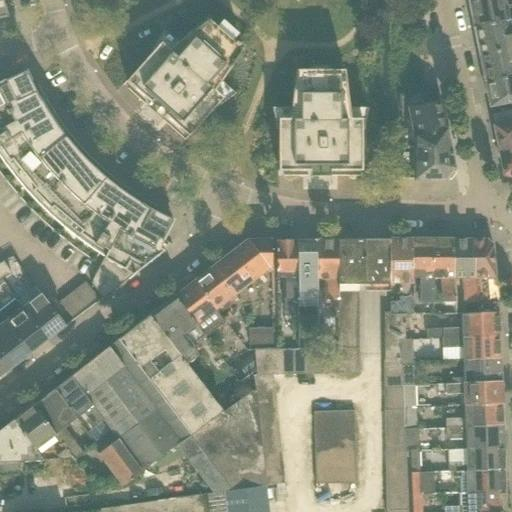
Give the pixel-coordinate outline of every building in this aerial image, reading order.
[(511,5),(506,7),(504,0),(468,0),(474,26),(510,19),(510,20),(511,19),(511,5)] [(511,30),(510,20),(510,19),(474,26),(476,40),(480,43),(482,54),(511,48),(511,30)] [(150,110),(158,117),(162,113),(188,137),(222,99),(214,91),(240,54),(203,21),(169,52),(162,44),(128,82),(154,106),(150,110)] [(483,71),(485,83),(511,77),(511,48),(482,54),(485,67),(483,71)] [(104,67),(104,56),(86,57),(86,67),(104,67)] [(0,148),(10,162),(12,160),(35,189),(33,191),(42,201),(81,162),(72,153),(70,154),(50,130),(52,128),(45,117),(42,119),(38,111),(40,110),(41,109),(42,108),(42,107),(42,106),(42,104),(33,87),(26,72),(5,82),(7,84),(0,87),(0,148)] [(361,120),(350,120),(344,75),(295,75),(290,120),(279,120),(279,171),(315,171),(315,177),(325,177),(325,171),(361,171),(361,120)] [(511,101),(511,77),(485,83),(490,106),(511,101)] [(440,101),(409,108),(415,138),(415,144),(430,142),(429,134),(446,131),(440,101)] [(511,110),(492,114),(500,153),(503,152),(505,159),(501,162),(504,175),(511,176),(511,110)] [(413,170),(413,180),(445,180),(454,169),(446,131),(429,134),(430,142),(415,144),(414,170),(413,170)] [(108,251),(91,283),(103,299),(164,251),(154,246),(158,239),(162,241),(172,220),(163,216),(151,210),(138,202),(137,202),(136,202),(135,202),(134,203),(133,204),(131,207),(124,203),(126,200),(115,192),(113,194),(89,174),(90,172),(81,162),(42,201),(51,210),(54,207),(70,221),(81,231),(79,234),(95,245),(102,250),(104,248),(108,251)] [(395,239),(385,239),(370,240),(364,240),(364,284),(370,284),(390,284),(389,246),(395,239)] [(412,279),(411,239),(395,239),(389,246),(390,284),(399,284),(399,302),(390,302),(390,314),(405,314),(405,315),(413,315),(413,304),(412,279)] [(411,239),(412,279),(420,279),(421,304),(433,304),(432,279),(431,239),(411,239)] [(431,239),(432,279),(441,279),(442,304),(455,303),(454,279),(453,239),(431,239)] [(478,313),(473,239),(453,239),(454,279),(462,278),(464,303),(464,313),(478,313)] [(488,279),(496,278),(493,245),(486,239),(473,239),(478,313),(498,313),(498,301),(490,302),(488,279)] [(271,240),(247,240),(234,250),(255,279),(271,266),(271,240)] [(295,240),(276,240),(276,280),(284,280),(285,300),(287,300),(288,317),(299,317),(299,306),(298,300),(297,300),(295,240)] [(318,240),(295,240),(297,300),(298,300),(299,306),(319,305),(319,279),(318,240)] [(331,300),(331,314),(338,315),(338,306),(338,304),(338,295),(338,284),(339,246),(339,240),(318,240),(319,279),(325,279),(325,300),(331,300)] [(338,284),(359,284),(364,284),(364,240),(339,240),(339,246),(338,284)] [(235,295),(255,279),(234,250),(214,266),(235,295)] [(0,263),(0,275),(2,280),(11,274),(4,262),(0,263)] [(216,310),(235,295),(214,266),(194,281),(216,310)] [(225,323),(216,310),(194,281),(175,296),(196,325),(207,338),(225,323)] [(60,302),(72,318),(98,298),(86,283),(60,302)] [(359,295),(359,284),(338,284),(338,295),(359,295)] [(66,327),(41,294),(23,308),(47,339),(47,340),(48,341),(60,332),(59,330),(64,326),(65,327),(66,327)] [(338,306),(359,305),(359,295),(338,295),(338,304),(338,306)] [(199,356),(193,349),(207,338),(196,325),(175,296),(150,315),(188,364),(199,356)] [(0,312),(0,313),(30,353),(31,354),(42,345),(42,344),(47,340),(47,339),(23,308),(16,299),(0,312)] [(338,306),(338,315),(338,316),(359,316),(359,305),(338,306)] [(30,353),(0,313),(0,348),(14,366),(13,366),(14,367),(25,358),(25,357),(30,353)] [(221,317),(225,323),(230,319),(226,313),(221,317)] [(461,313),(462,328),(429,329),(429,339),(443,338),(443,339),(500,338),(499,313),(498,313),(478,313),(464,313),(461,313)] [(405,340),(405,315),(405,314),(390,314),(385,315),(385,316),(386,316),(386,360),(384,360),(384,365),(401,363),(401,340),(405,340)] [(187,365),(188,364),(150,315),(119,340),(193,435),(178,446),(213,493),(224,492),(265,486),(264,475),(263,464),(261,454),(260,443),(258,432),(257,421),(256,410),(254,400),(253,389),(247,393),(248,395),(231,406),(226,410),(222,413),(187,365)] [(338,327),(359,327),(359,316),(338,316),(338,327)] [(338,338),(359,338),(359,327),(338,327),(338,338)] [(249,344),(262,345),(261,329),(249,329),(249,344)] [(261,329),(262,345),(274,345),(274,329),(261,329)] [(359,348),(359,338),(338,338),(338,349),(348,348),(359,348)] [(443,348),(462,347),(463,361),(501,359),(500,338),(443,339),(442,339),(443,348)] [(413,339),(405,340),(401,340),(401,363),(404,363),(414,362),(413,339)] [(119,340),(71,377),(104,420),(103,420),(111,430),(119,439),(143,472),(178,446),(193,435),(119,340)] [(0,348),(0,378),(9,372),(8,370),(13,366),(14,366),(0,348)] [(349,374),(348,348),(338,349),(337,349),(338,374),(349,374)] [(359,348),(348,348),(349,374),(360,374),(360,373),(359,348)] [(256,368),(256,375),(257,376),(273,376),(283,376),(283,350),(278,351),(278,349),(255,349),(255,353),(254,354),(256,368)] [(315,350),(316,375),(328,375),(327,349),(315,350)] [(327,349),(328,375),(338,374),(337,349),(327,349)] [(283,350),(283,376),(294,375),(294,350),(283,350)] [(294,350),(294,375),(305,375),(305,350),(294,350)] [(305,350),(305,375),(316,375),(315,350),(305,350)] [(256,368),(254,354),(238,365),(246,375),(256,368)] [(195,359),(190,362),(189,368),(193,374),(200,374),(205,370),(206,364),(202,359),(195,359)] [(502,383),(501,359),(463,361),(463,378),(453,379),(453,384),(502,383)] [(404,363),(404,376),(405,386),(415,385),(414,362),(404,363)] [(384,365),(384,377),(404,376),(404,363),(401,363),(384,365)] [(253,389),(253,388),(252,376),(256,375),(256,368),(246,375),(238,381),(247,393),(253,389)] [(275,386),(273,376),(257,376),(256,375),(252,376),(253,388),(275,386)] [(384,377),(384,389),(405,389),(405,386),(404,376),(384,377)] [(55,389),(77,418),(83,413),(94,427),(103,420),(104,420),(71,377),(55,389)] [(447,395),(464,394),(465,406),(503,405),(502,383),(453,384),(438,385),(438,391),(446,390),(447,395)] [(416,408),(416,407),(415,385),(405,386),(405,389),(405,401),(405,408),(416,408)] [(253,388),(253,389),(254,400),(276,397),(275,386),(253,388)] [(72,458),(74,461),(83,455),(64,429),(77,418),(55,389),(33,406),(55,435),(72,458)] [(384,389),(384,401),(405,401),(405,389),(384,389)] [(229,394),(223,394),(218,397),(217,403),(220,408),(226,410),(231,406),(232,401),(229,394)] [(254,400),(256,410),(277,408),(276,397),(254,400)] [(384,401),(384,413),(406,413),(405,408),(405,401),(384,401)] [(465,406),(465,418),(445,419),(446,429),(503,427),(503,405),(465,406)] [(14,421),(44,460),(72,458),(55,435),(33,406),(14,421)] [(257,421),(279,419),(277,408),(256,410),(257,421)] [(406,431),(418,430),(416,408),(405,408),(406,413),(406,425),(406,431)] [(334,423),(334,411),(314,412),(314,424),(334,423)] [(334,423),(355,423),(354,411),(334,411),(334,423)] [(384,413),(385,425),(406,425),(406,413),(384,413)] [(81,424),(77,418),(71,423),(75,428),(81,424)] [(280,430),(279,419),(257,421),(258,432),(280,430)] [(0,463),(18,462),(44,460),(14,421),(0,432),(0,463)] [(334,423),(314,424),(314,436),(335,436),(334,423)] [(334,423),(335,436),(355,435),(355,423),(334,423)] [(406,437),(406,431),(406,425),(385,425),(385,438),(406,437)] [(447,439),(466,439),(466,451),(504,449),(503,427),(446,429),(447,439)] [(94,443),(101,452),(119,439),(111,430),(94,443)] [(281,441),(280,430),(258,432),(260,443),(281,441)] [(411,451),(411,453),(419,452),(418,430),(406,431),(406,437),(407,449),(407,451),(411,451)] [(335,436),(335,448),(355,447),(355,435),(335,436)] [(335,436),(314,436),(315,448),(335,448),(335,436)] [(385,438),(385,450),(407,449),(406,437),(385,438)] [(119,439),(101,452),(98,455),(122,486),(124,486),(143,472),(119,439)] [(282,452),(281,441),(260,443),(261,454),(282,452)] [(335,448),(335,460),(355,459),(355,447),(335,448)] [(335,448),(315,448),(315,460),(335,460),(335,448)] [(385,450),(385,462),(406,462),(405,452),(407,451),(407,449),(385,450)] [(453,473),(505,472),(504,449),(466,451),(448,451),(449,472),(453,472),(453,473)] [(283,462),(282,452),(261,454),(263,464),(283,462)] [(411,453),(412,474),(420,474),(419,452),(411,453)] [(335,460),(335,472),(356,471),(355,459),(335,460)] [(335,460),(315,460),(315,472),(335,472),(335,460)] [(18,462),(0,463),(0,476),(18,475),(18,462)] [(284,473),(283,462),(263,464),(264,475),(284,473)] [(385,462),(385,474),(406,474),(406,462),(385,462)] [(335,472),(336,484),(356,483),(356,471),(335,472)] [(335,472),(315,472),(316,484),(336,484),(335,472)] [(453,473),(453,477),(457,477),(457,478),(460,478),(461,495),(506,494),(505,472),(453,473)] [(285,484),(284,473),(264,475),(265,486),(285,484)] [(385,474),(386,486),(407,486),(406,474),(385,474)] [(420,474),(412,474),(413,497),(421,497),(420,474)] [(269,511),(265,486),(224,492),(227,511),(269,511)] [(386,486),(386,499),(408,498),(407,486),(386,486)] [(209,511),(227,511),(224,492),(213,493),(207,494),(209,511)] [(197,511),(209,511),(207,494),(196,496),(197,511)] [(506,511),(506,494),(461,495),(461,506),(444,506),(444,511),(506,511)] [(184,498),(185,511),(197,511),(196,496),(184,498)] [(421,511),(421,497),(413,497),(413,511),(421,511)] [(172,499),(173,511),(185,511),(184,498),(172,499)] [(408,498),(386,499),(386,511),(408,509),(408,498)] [(160,501),(161,511),(173,511),(172,499),(160,501)] [(161,511),(160,501),(148,503),(149,511),(161,511)] [(149,511),(148,503),(136,504),(137,511),(149,511)]
